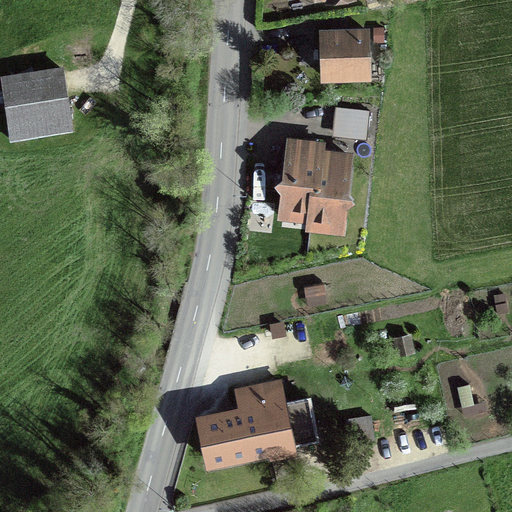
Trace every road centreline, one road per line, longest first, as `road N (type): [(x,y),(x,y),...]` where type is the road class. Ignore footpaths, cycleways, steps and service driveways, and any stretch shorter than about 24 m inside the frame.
road 1 (tertiary): [(141,511),(212,217),(232,0)]
road 2 (track): [(350,485),(511,448)]
road 3 (residential): [(222,511),(350,485)]
